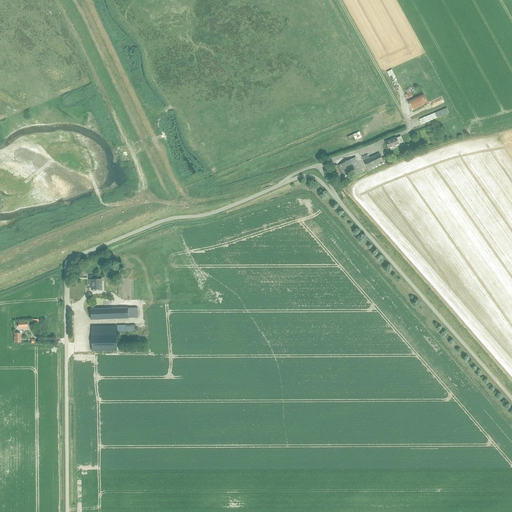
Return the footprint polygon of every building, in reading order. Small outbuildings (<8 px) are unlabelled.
[(421,94),(407,101),(412,111),(426,104),(428,103),(423,93),(421,94)] [(426,114),(428,119),(447,113),(446,108),(426,114)] [(353,134),(347,137),(348,139),(354,137),(355,140),(361,137),(359,132),(353,134)] [(389,148),(403,142),(400,136),(386,142),(389,148)] [(369,171),(388,162),(385,157),(382,159),(379,154),(369,158),(368,155),(362,158),(369,171)] [(363,172),(356,157),(338,166),(345,179),(356,174),(356,176),(363,172)] [(332,167),(341,184),(345,181),(337,165),(332,167)] [(95,275),(89,275),(89,280),(89,284),(91,283),(92,290),(102,289),(102,279),(95,280),(95,275)] [(91,320),(138,318),(138,308),(91,309),(91,320)] [(92,327),(92,352),(99,351),(117,351),(117,332),(117,326),(92,327)]
